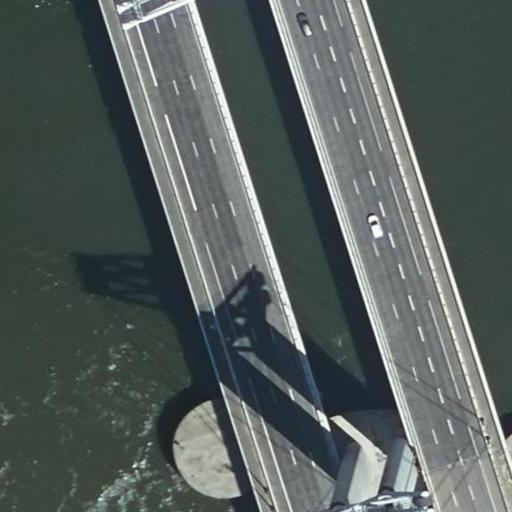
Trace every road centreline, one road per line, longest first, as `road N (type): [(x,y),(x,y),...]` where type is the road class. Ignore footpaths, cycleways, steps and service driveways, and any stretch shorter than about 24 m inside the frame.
road 1 (trunk): [(164,0),(326,511)]
road 2 (trunk): [(481,511),(320,0)]
